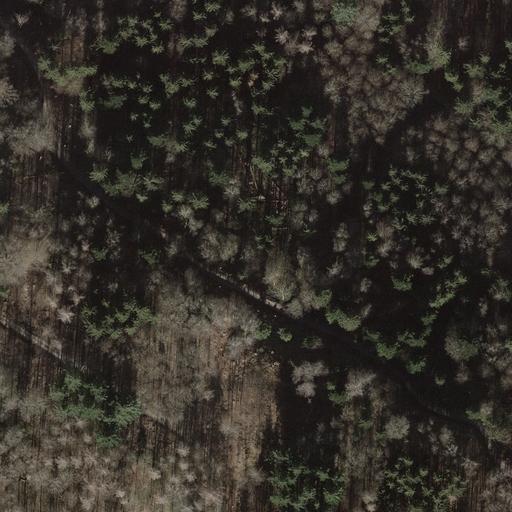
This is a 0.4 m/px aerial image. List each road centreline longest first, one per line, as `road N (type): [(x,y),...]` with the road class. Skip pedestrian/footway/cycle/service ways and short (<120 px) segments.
road 1 (track): [(0,20),(28,52),(57,150),(83,183),(207,272),(381,360),(430,408),(480,425),(511,476)]
road 2 (track): [(0,315),(183,426),(214,458),(223,482),(218,511)]
road 3 (track): [(323,0),(511,156)]
